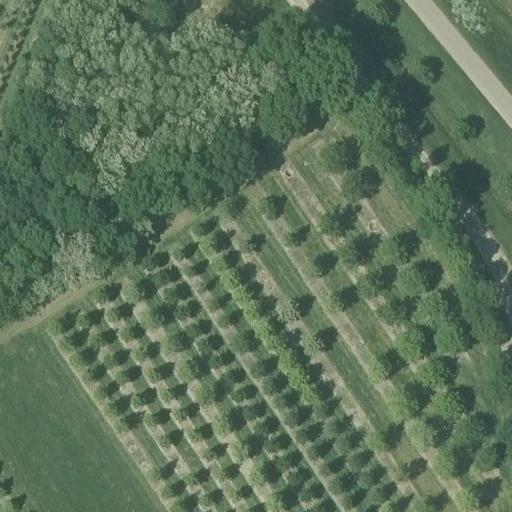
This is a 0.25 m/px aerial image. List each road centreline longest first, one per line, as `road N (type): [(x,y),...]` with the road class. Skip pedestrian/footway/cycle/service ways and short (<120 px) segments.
road 1 (unclassified): [(511,353),(477,278),(297,0)]
road 2 (unclassified): [(410,0),(511,119)]
